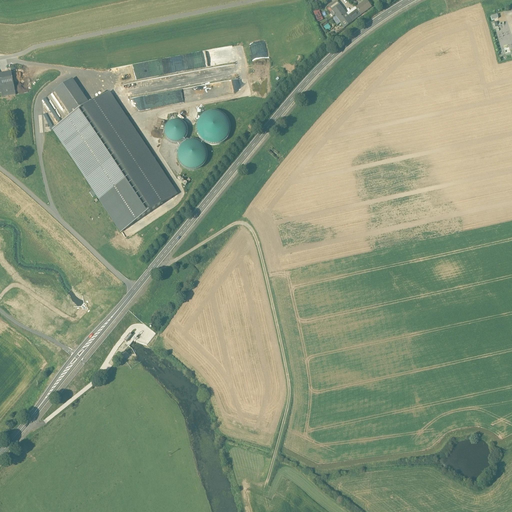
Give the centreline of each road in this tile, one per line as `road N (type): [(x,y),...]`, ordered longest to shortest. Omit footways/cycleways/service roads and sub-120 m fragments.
road 1 (secondary): [(412,0),(319,69),(0,456)]
road 2 (track): [(158,264),(238,222),(256,235),(290,396),(267,482)]
road 3 (track): [(0,59),(266,0)]
road 4 (track): [(0,57),(102,79),(166,163)]
road 5 (track): [(138,289),(0,168)]
road 6 (track): [(58,217),(46,193),(34,111),(39,93),(67,71)]
